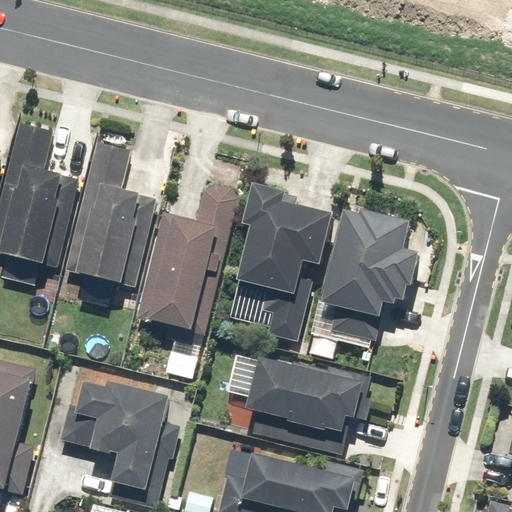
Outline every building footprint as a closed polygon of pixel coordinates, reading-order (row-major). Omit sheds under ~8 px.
[(61,132),(26,124),(0,232),(0,252),(11,255),(12,253),(56,264),(72,200),(68,199),(74,174),(52,169),(61,132)] [(138,152),(103,144),(72,271),(88,275),(89,272),(134,283),(149,220),(146,219),(152,194),(129,188),(138,152)] [(248,278),(246,288),(262,292),(264,284),(277,287),(271,311),(281,313),(276,335),(306,342),(320,282),(311,279),(316,261),(333,265),(346,214),(296,202),(299,192),(266,184),(256,224),(264,226),(251,279),(248,278)] [(172,214),(145,320),(211,337),(246,200),(239,189),(222,185),(212,191),(204,222),(172,214)] [(373,214),(357,210),(335,303),(344,305),(338,331),(384,341),(390,316),(393,316),(397,302),(408,304),(410,298),(417,300),(421,285),(425,286),(433,253),(417,249),(424,221),(374,210),(373,214)] [(344,334),(320,330),(316,356),(340,359),(344,334)] [(176,350),(170,374),(201,382),(208,358),(176,350)] [(302,365),(272,358),(260,409),(266,410),(260,434),(349,455),(359,416),(367,418),(374,390),(376,391),(379,378),(336,367),(335,371),(302,363),(302,365)] [(0,485),(17,489),(45,380),(42,379),(44,371),(0,359),(0,485)] [(175,425),(182,396),(120,381),(119,387),(96,382),(90,408),(77,405),(69,441),(123,454),(123,452),(127,453),(116,498),(163,509),(183,427),(175,425)] [(236,476),(226,511),(346,511),(348,507),(362,510),(372,471),(333,461),(331,470),(266,454),(259,482),(236,476)] [(511,511),(511,504),(505,502),(502,511),(511,511)]
